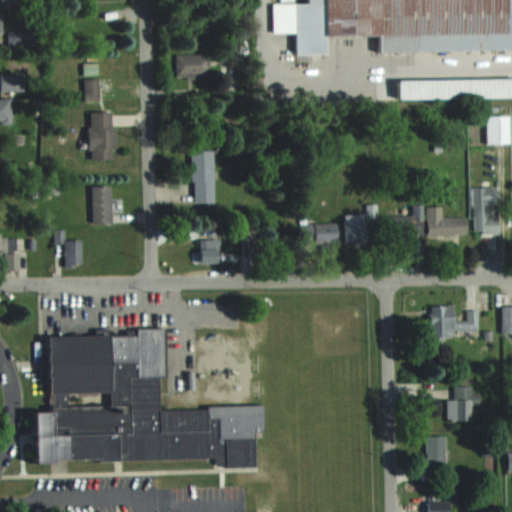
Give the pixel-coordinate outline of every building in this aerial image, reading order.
[(511,48),(511,0),(303,0),(304,2),(269,2),(269,31),(292,31),(292,53),(322,52),(322,34),(376,34),(376,50),(511,48)] [(7,30),(7,47),(47,47),(47,30),(7,30)] [(207,76),(207,53),(176,53),(176,76),(207,76)] [(25,75),(0,74),(0,91),(25,91),(25,75)] [(511,77),(394,79),(395,98),(511,95),(511,77)] [(83,98),(97,98),(97,79),(83,79),(83,98)] [(0,123),(11,123),(11,99),(0,99),(0,123)] [(86,111),(87,159),(113,158),(112,111),(86,111)] [(507,143),(506,115),(484,115),(484,143),(507,143)] [(213,150),(190,150),(190,202),(213,202),(213,150)] [(472,187),(473,232),(498,231),(498,214),(487,215),(487,204),(496,203),(496,186),(472,187)] [(111,224),(111,187),(92,187),(92,224),(111,224)] [(421,237),(422,204),(411,204),(411,214),(387,214),(387,237),(421,237)] [(441,205),(426,205),(426,235),(465,235),(465,216),(441,216),(441,205)] [(344,213),(344,243),(365,242),(364,213),(344,213)] [(300,221),(300,243),(336,243),(336,221),(300,221)] [(54,243),(64,243),(64,262),(81,262),(81,240),(64,240),(64,231),(54,231),(54,243)] [(220,261),(220,238),(195,238),(195,261),(220,261)] [(6,268),(15,268),(15,254),(6,254),(6,268)] [(501,330),(511,330),(511,304),(501,305),(501,330)] [(477,309),(465,309),(465,319),(451,319),(451,305),(428,305),(428,338),(452,338),(452,330),(478,329),(477,309)] [(48,391),(48,409),(29,410),(30,460),(49,460),(49,457),(95,456),(95,459),(113,459),(206,457),(206,455),(212,455),(213,461),(217,461),(217,464),(223,464),(223,465),(254,464),(253,429),(261,429),(260,403),(204,404),(204,408),(157,409),(156,374),(162,374),(162,342),(161,325),(133,325),(134,333),(123,333),(109,333),(106,333),(106,326),(91,326),(91,334),(44,335),(45,391),(48,391)] [(454,363),(454,373),(468,373),(468,363),(454,363)] [(446,419),(472,420),(472,404),(480,404),(480,393),(471,393),(471,385),(453,385),(453,398),(446,398),(446,419)] [(424,467),(444,467),(444,435),(423,435),(424,467)] [(448,511),(448,500),(421,500),(421,511),(448,511)]
